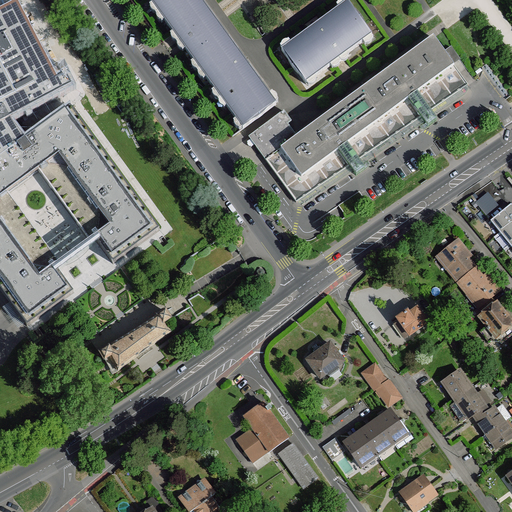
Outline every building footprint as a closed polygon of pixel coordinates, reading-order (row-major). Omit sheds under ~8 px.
[(277,107),(199,0),(148,0),(243,131),(277,107)] [(18,1),(0,10),(0,286),(11,303),(28,326),(80,292),(64,273),(109,241),(118,259),(161,229),(72,108),(26,139),(12,120),(75,89),(68,76),(59,80),(18,1)] [(373,38),(349,3),(282,52),(307,85),(373,38)] [(293,122),(286,113),(250,138),(297,202),(469,85),(454,66),(445,53),(434,38),(298,138),(289,125),(293,122)] [(452,48),(445,53),(454,66),(461,60),(452,48)] [(489,214),(501,204),(490,191),(478,200),(489,214)] [(511,205),(492,221),(511,245),(511,205)] [(468,253),(458,241),(440,255),(449,267),(447,268),(458,283),(476,269),(464,255),(468,253)] [(487,282),(476,269),(458,283),(470,297),(472,296),(481,307),(492,298),(499,292),(490,280),(487,282)] [(487,313),(497,305),(492,298),(481,307),(487,313)] [(487,313),(481,318),(488,327),(497,337),(502,344),(510,338),(511,335),(511,322),(497,305),(487,313)] [(102,353),(106,362),(113,357),(120,371),(172,333),(166,324),(174,319),(168,310),(160,317),(102,353)] [(428,324),(417,310),(409,315),(408,314),(399,320),(399,321),(395,324),(405,338),(409,335),(410,336),(428,324)] [(451,333),(442,321),(436,326),(445,337),(451,333)] [(497,337),(488,327),(481,333),(489,344),(497,337)] [(343,362),(331,344),(322,351),(316,355),(308,361),(321,379),(328,373),(337,367),(343,362)] [(368,380),(380,371),(375,364),(363,373),(368,380)] [(339,369),(337,367),(328,373),(330,376),(339,369)] [(388,382),(380,371),(368,380),(376,391),(378,390),(388,382)] [(473,388),(461,372),(444,383),(455,400),(473,388)] [(390,381),(388,382),(378,390),(385,401),(398,392),(390,381)] [(473,388),(455,400),(457,402),(468,417),(468,418),(474,415),(485,407),(473,388)] [(403,399),(398,392),(385,401),(391,408),(403,399)] [(290,437),(264,401),(243,415),(252,428),(236,440),(253,462),(269,451),(270,452),(290,437)] [(468,417),(457,402),(452,405),(451,407),(460,421),(462,421),(468,417)] [(474,415),(478,421),(489,413),(485,407),(474,415)] [(504,423),(495,409),(489,413),(478,421),(488,435),(504,423)] [(412,441),(390,410),(344,443),(366,471),(412,441)] [(511,437),(511,433),(504,423),(488,435),(497,448),(511,437)] [(336,438),(325,445),(335,462),(347,454),(336,438)] [(294,444),(280,454),(304,489),(318,479),(294,444)] [(437,495),(424,477),(402,493),(415,511),(423,511),(430,507),(426,502),(437,495)] [(192,511),(195,510),(211,498),(215,495),(205,481),(180,498),(190,511),(192,511)] [(0,511),(25,511),(13,497),(0,504),(0,511)] [(221,511),(211,498),(195,510),(196,511),(221,511)]
